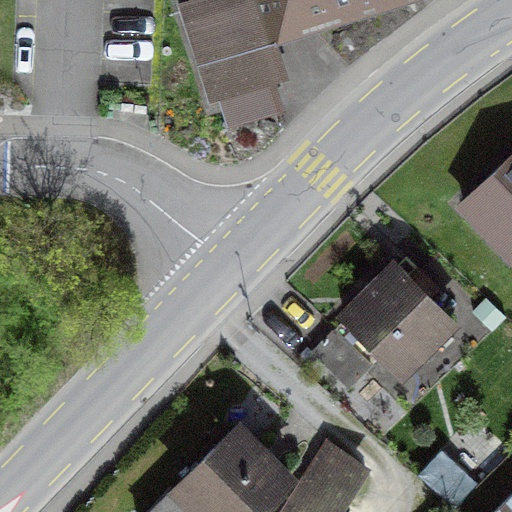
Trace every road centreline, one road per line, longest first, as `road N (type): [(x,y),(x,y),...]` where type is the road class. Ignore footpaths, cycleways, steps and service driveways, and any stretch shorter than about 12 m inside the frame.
road 1 (unclassified): [(226,267),(389,103),(511,17)]
road 2 (unclassified): [(0,499),(226,267)]
road 3 (residential): [(226,267),(118,172),(0,166)]
